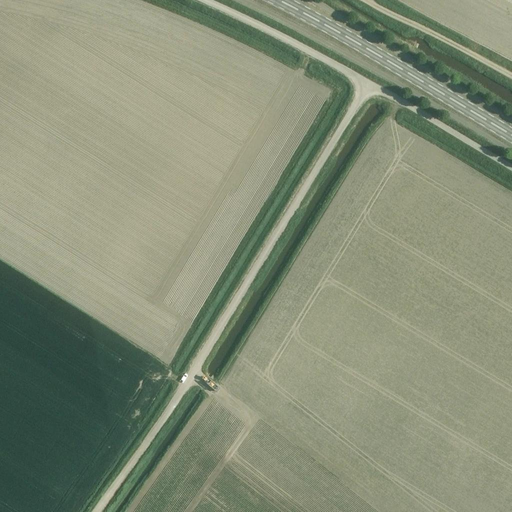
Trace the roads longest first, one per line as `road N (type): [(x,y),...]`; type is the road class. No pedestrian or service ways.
road 1 (unclassified): [(96,511),(191,376),(369,83)]
road 2 (secondary): [(511,133),(278,0)]
road 3 (unclassified): [(369,83),(205,0)]
road 4 (track): [(363,0),(511,76)]
road 5 (unclassified): [(511,166),(369,83)]
